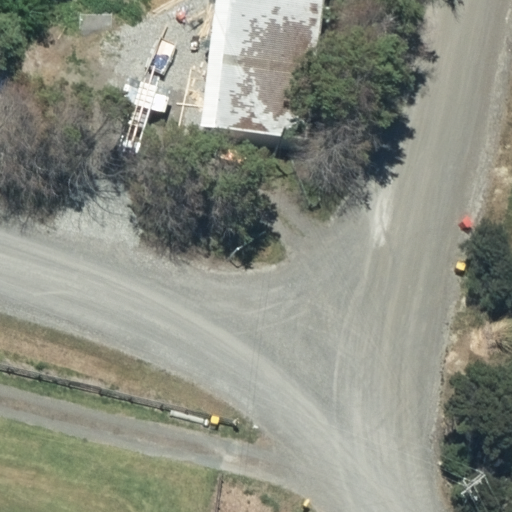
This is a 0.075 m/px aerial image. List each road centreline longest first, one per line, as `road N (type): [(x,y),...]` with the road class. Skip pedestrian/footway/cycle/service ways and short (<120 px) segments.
road 1 (residential): [(479,0),(422,229),(302,416)]
road 2 (residential): [(0,252),(101,290),(190,337),(302,416)]
road 3 (residential): [(302,416),(380,511)]
